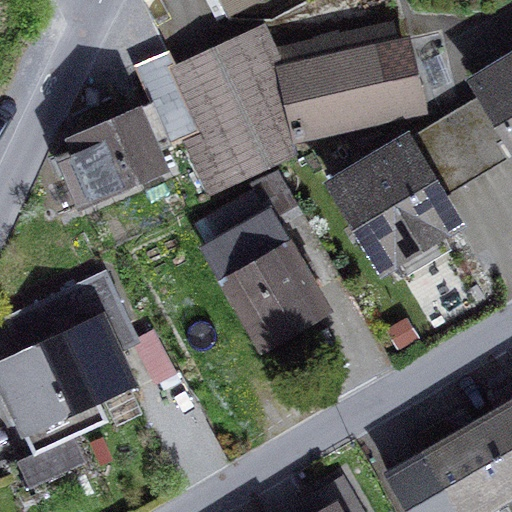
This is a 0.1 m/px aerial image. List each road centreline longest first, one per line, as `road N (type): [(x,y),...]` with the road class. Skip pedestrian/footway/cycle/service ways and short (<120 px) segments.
road 1 (residential): [(511,328),(194,511)]
road 2 (residential): [(0,209),(102,0)]
